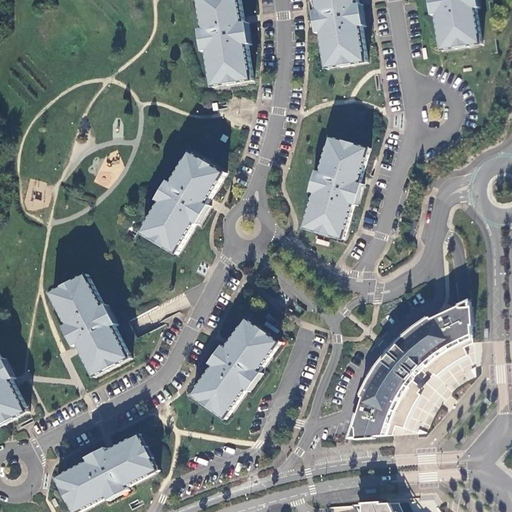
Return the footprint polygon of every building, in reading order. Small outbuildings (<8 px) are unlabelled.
[(241,0),(200,0),(205,30),(209,52),(214,83),(254,77),(250,49),(249,46),(247,34),(246,24),(241,0)] [(359,0),(317,0),(319,12),(323,34),(328,65),(368,58),(368,53),(364,27),(362,16),(360,5),(359,0)] [(434,0),(435,5),(437,16),(442,47),(482,40),(477,9),(475,0),(434,0)] [(482,40),(442,47),(443,51),(483,45),(482,40)] [(328,65),(329,70),(369,63),(368,58),(328,65)] [(254,77),(214,83),(215,88),(255,81),(254,77)] [(370,154),(371,149),(333,138),(332,138),(331,143),(370,154)] [(307,224),(347,235),(348,231),(355,205),(359,194),(361,184),(370,154),(331,143),(322,173),(316,194),(307,224)] [(225,178),(227,174),(194,153),(192,153),(190,157),(225,178)] [(225,178),(190,157),(174,184),(162,203),(146,230),(181,251),(184,247),(197,224),(203,214),(209,205),(225,178)] [(322,173),(319,172),(313,193),(316,194),(322,173)] [(174,184),(171,182),(163,194),(159,201),(162,203),(174,184)] [(212,206),(209,205),(203,214),(206,216),(212,206)] [(203,214),(197,224),(200,226),(206,216),(203,214)] [(418,222),(412,221),(408,235),(414,237),(418,222)] [(347,235),(307,224),(306,229),(345,240),(347,235)] [(181,251),(146,230),(143,234),(179,255),(181,251)] [(89,275),(53,294),(55,298),(92,279),(89,275)] [(92,279),(55,298),(70,326),(75,336),(80,346),(95,373),(131,354),(116,327),(106,307),(92,279)] [(109,305),(106,307),(116,327),(119,325),(109,305)] [(475,326),(474,307),(473,307),(473,308),(462,309),(461,307),(441,316),(433,320),(432,318),(430,319),(417,328),(403,339),(391,352),(380,366),(370,381),(364,395),(363,395),(362,397),(364,398),(355,428),(357,429),(358,439),(357,439),(357,440),(377,439),(377,438),(376,438),(376,437),(394,436),(397,426),(405,429),(409,417),(415,406),(421,395),(419,393),(423,388),(412,380),(416,374),(421,369),(431,379),(435,374),(437,376),(447,369),(457,362),(469,356),(465,348),(474,344),(473,326),(474,326),(474,327),(475,326)] [(282,342),(249,319),(246,323),(279,347),(282,342)] [(279,347),(246,323),(243,327),(228,348),(221,358),(215,366),(197,392),(230,416),(248,390),(261,372),(279,347)] [(70,326),(67,327),(72,338),(75,336),(70,326)] [(72,338),(77,347),(80,346),(75,336),(72,338)] [(228,348),(225,346),(218,355),(221,358),(228,348)] [(0,353),(0,422),(28,408),(14,380),(9,370),(3,360),(0,353)] [(131,354),(95,373),(97,378),(133,359),(131,354)] [(218,355),(212,364),(215,366),(221,358),(218,355)] [(7,359),(3,360),(9,370),(12,368),(7,359)] [(12,368),(9,370),(14,380),(17,379),(12,368)] [(264,374),(261,372),(248,390),(251,392),(264,374)] [(197,392),(194,396),(226,419),(227,420),(230,416),(197,392)] [(28,408),(0,422),(0,428),(31,412),(28,408)] [(138,437),(157,473),(161,471),(142,434),(138,437)] [(90,462),(62,476),(81,511),(109,498),(129,488),(157,473),(138,437),(110,451),(100,456),(90,462)] [(108,448),(98,453),(100,456),(110,451),(108,448)] [(88,458),(90,462),(100,456),(98,453),(88,458)] [(81,511),(62,476),(58,478),(75,511),(81,511)] [(129,488),(109,498),(111,501),(130,491),(129,488)] [(403,511),(399,503),(381,505),(381,504),(382,504),(382,503),(363,504),(363,505),(364,505),(364,511),(403,511)]
